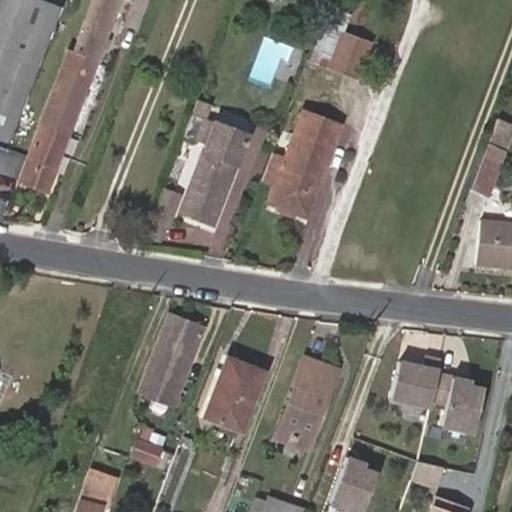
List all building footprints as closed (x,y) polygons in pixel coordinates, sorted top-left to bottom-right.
[(0,0),(0,142),(5,145),(59,5),(46,0),(0,0)] [(92,0),(73,51),(98,61),(121,0),(92,0)] [(355,0),(351,13),(358,15),(364,0),(363,0),(355,0)] [(372,43),(345,32),(332,64),(358,75),(372,43)] [(41,120),(71,132),(98,61),(73,51),(68,49),(41,120)] [(264,174),(262,177),(277,183),(270,201),(306,214),(328,158),(321,155),(325,145),(332,148),(341,124),(304,110),(286,157),(272,151),(264,174)] [(245,138),(186,116),(178,137),(204,147),(180,210),(213,222),(245,138)] [(47,195),(71,132),(41,120),(17,184),(47,195)] [(508,146),(491,138),(472,185),(490,192),(508,146)] [(321,155),(328,158),(332,148),(325,145),(321,155)] [(168,205),(179,178),(165,172),(154,200),(168,205)] [(511,219),(479,217),(476,261),(511,263),(511,219)] [(174,401),(202,325),(169,313),(141,389),(174,401)] [(225,356),(204,414),(242,427),(263,370),(225,356)] [(295,432),(292,441),(308,447),(337,368),(306,357),(279,426),(295,432)] [(442,368),(404,360),(395,401),(433,409),(442,368)] [(486,385),(455,378),(445,430),(476,436),(486,385)] [(242,427),(204,414),(204,416),(242,429),(242,427)] [(134,451),(157,461),(169,433),(146,423),(134,451)] [(276,434),(292,441),(295,432),(279,426),(276,434)] [(365,511),(380,471),(348,460),(332,505),(351,511),(365,511)] [(80,493),(59,486),(57,490),(79,498),(80,493)] [(86,501),(84,500),(80,511),(99,511),(101,506),(86,501)] [(266,511),(302,511),(303,511),(271,500),(266,511)]
